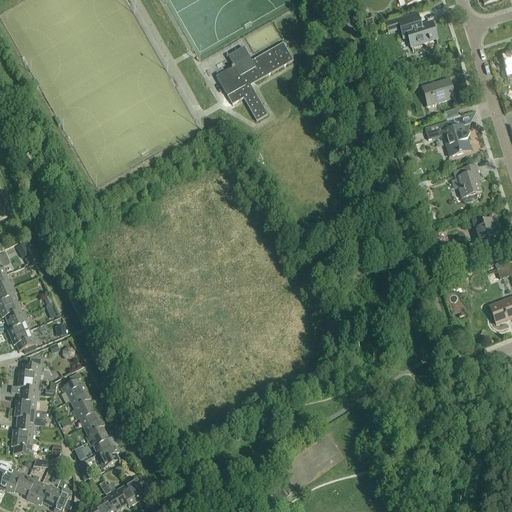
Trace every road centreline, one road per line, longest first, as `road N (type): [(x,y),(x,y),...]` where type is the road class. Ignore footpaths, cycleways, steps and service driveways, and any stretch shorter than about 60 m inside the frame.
road 1 (track): [(312,0),(427,359)]
road 2 (residential): [(511,167),(468,30)]
